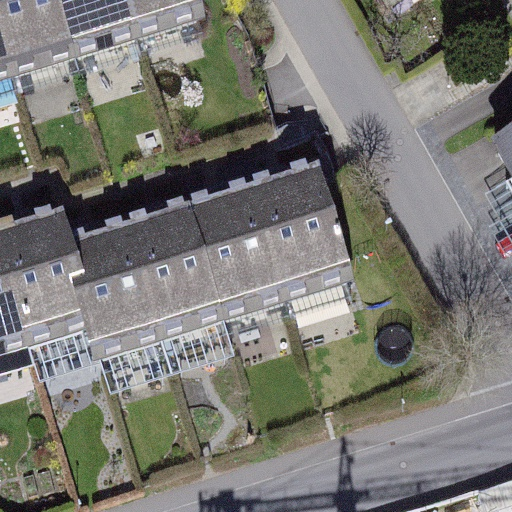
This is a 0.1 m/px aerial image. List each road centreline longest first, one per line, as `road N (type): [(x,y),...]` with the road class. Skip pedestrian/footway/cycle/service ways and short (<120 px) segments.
road 1 (residential): [(322,0),(388,111),(511,372)]
road 2 (residential): [(511,442),(276,511)]
